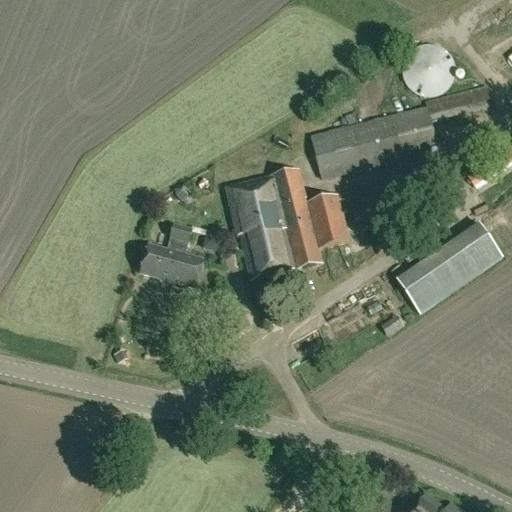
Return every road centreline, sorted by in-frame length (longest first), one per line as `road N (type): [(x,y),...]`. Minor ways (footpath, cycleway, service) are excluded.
road 1 (tertiary): [(0,368),(292,430),(418,464),(511,504)]
road 2 (unknown): [(310,435),(292,379),(311,307),(202,373),(174,405)]
road 3 (unknown): [(311,307),(489,188)]
